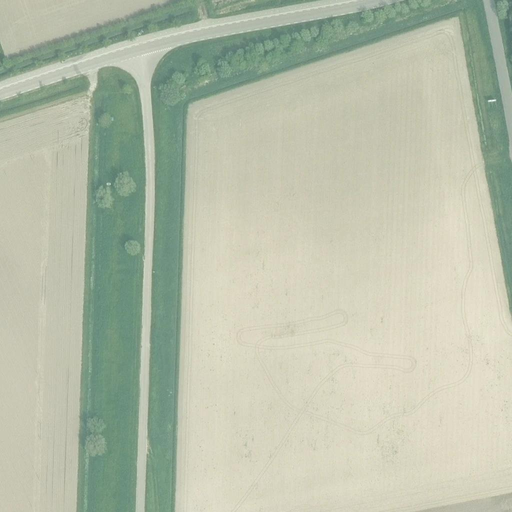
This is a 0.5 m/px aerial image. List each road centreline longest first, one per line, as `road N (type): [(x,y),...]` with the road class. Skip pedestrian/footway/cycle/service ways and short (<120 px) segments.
road 1 (unclassified): [(139,511),(150,148),(139,50)]
road 2 (tertiary): [(139,50),(383,0)]
road 3 (tertiary): [(0,94),(139,50)]
road 4 (track): [(0,120),(92,89),(83,57)]
road 5 (residential): [(487,0),(511,120)]
